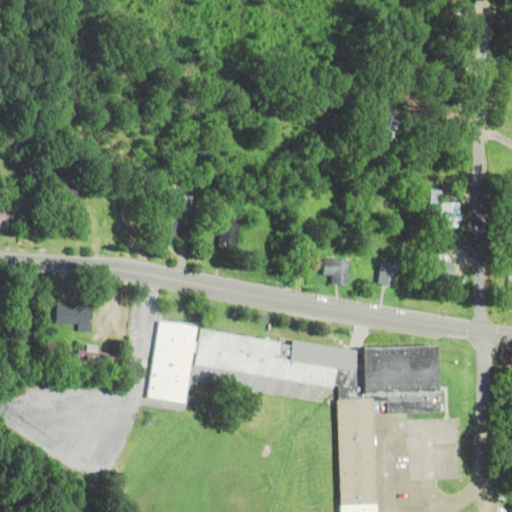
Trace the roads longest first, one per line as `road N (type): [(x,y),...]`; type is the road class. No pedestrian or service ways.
road 1 (tertiary): [(511,333),(0,257)]
road 2 (residential): [(482,511),(483,0)]
